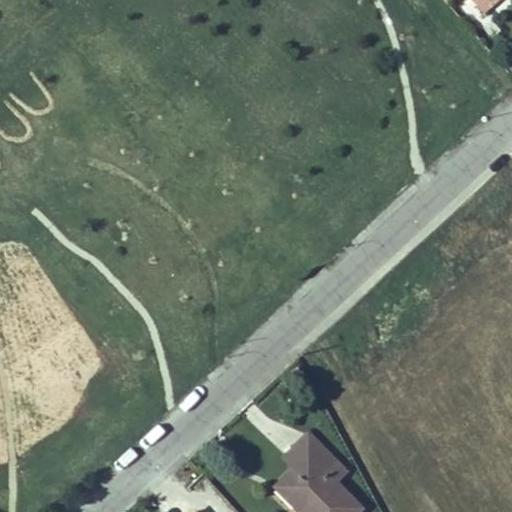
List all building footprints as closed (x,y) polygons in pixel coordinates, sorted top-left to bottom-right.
[(465,0),(476,12),(490,0),(465,0)] [(481,17),(500,0),(490,0),(476,12),(481,17)] [(339,463),(308,433),(284,457),(295,469),(309,456),(328,474),(339,463)] [(355,511),(361,507),(334,481),(345,470),(339,463),(328,474),(309,456),(295,469),(280,483),(300,503),(296,508),(299,511),(355,511)] [(300,503),(280,483),(275,488),(296,508),(300,503)]
